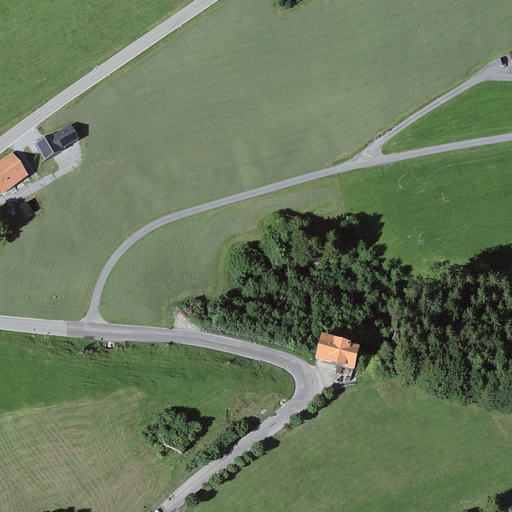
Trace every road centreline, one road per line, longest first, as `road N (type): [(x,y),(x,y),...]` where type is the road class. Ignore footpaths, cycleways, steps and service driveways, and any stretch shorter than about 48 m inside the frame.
road 1 (tertiary): [(0,322),(182,338),(274,356),(305,376),(306,391),(292,410),(164,511)]
road 2 (track): [(89,331),(112,263),(152,226),(322,175),(511,137)]
road 3 (tertiary): [(205,0),(0,145)]
